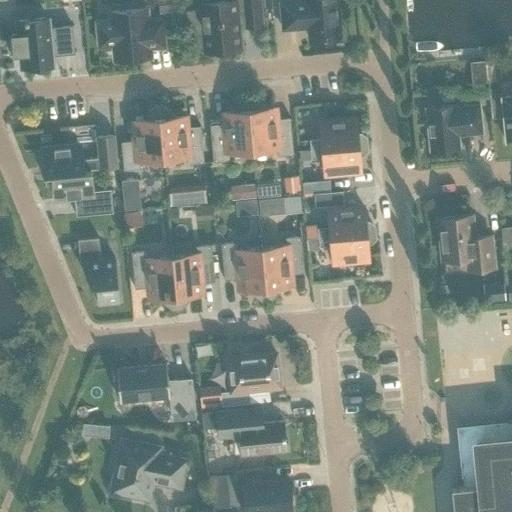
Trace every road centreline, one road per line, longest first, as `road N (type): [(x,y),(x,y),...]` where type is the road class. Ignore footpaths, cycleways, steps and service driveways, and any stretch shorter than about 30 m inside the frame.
road 1 (residential): [(0,101),(381,65),(398,182)]
road 2 (residential): [(321,325),(86,338),(72,325),(0,131)]
road 3 (residential): [(404,317),(416,439),(335,448)]
road 4 (residential): [(398,182),(404,317)]
road 5 (residential): [(335,448),(321,325)]
